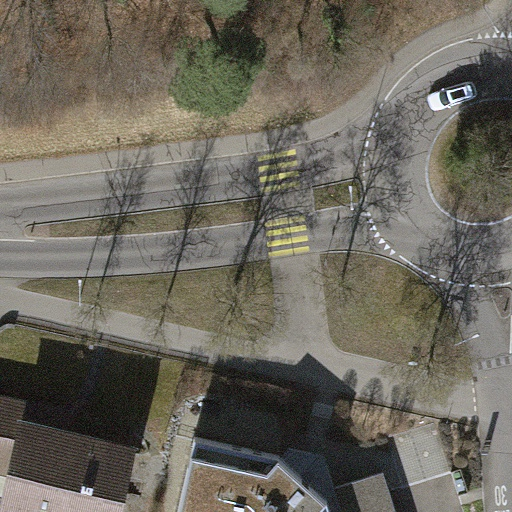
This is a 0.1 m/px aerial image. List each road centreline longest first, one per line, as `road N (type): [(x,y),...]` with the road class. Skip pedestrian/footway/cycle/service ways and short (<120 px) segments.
road 1 (tertiary): [(0,231),(392,193)]
road 2 (tertiary): [(511,70),(471,68),(414,100),(388,160),(392,193)]
road 3 (tertiary): [(392,193),(423,243),(449,259),(507,265)]
road 4 (residential): [(507,265),(511,406)]
